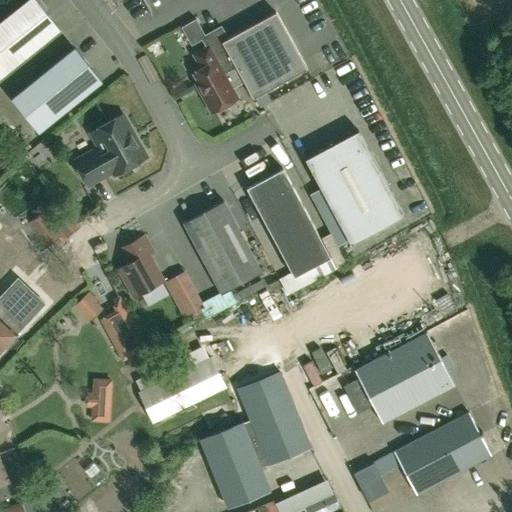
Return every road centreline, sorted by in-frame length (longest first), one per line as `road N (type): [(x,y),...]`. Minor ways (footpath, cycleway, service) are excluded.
road 1 (secondary): [(511,185),(405,0)]
road 2 (unclassified): [(206,167),(141,58),(92,0)]
road 3 (unclassified): [(206,167),(356,89)]
road 4 (residential): [(511,445),(452,324)]
road 5 (unclassified): [(90,235),(206,167)]
